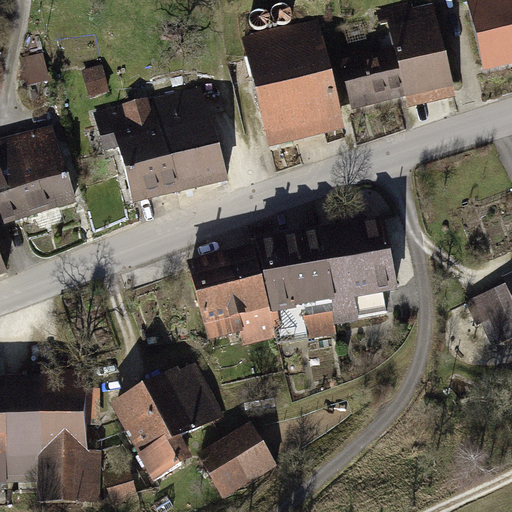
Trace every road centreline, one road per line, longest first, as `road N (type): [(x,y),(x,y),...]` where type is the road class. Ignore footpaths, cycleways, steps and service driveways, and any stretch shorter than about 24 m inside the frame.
road 1 (residential): [(392,155),(0,298)]
road 2 (residential): [(392,155),(424,345),(412,389),(291,511)]
road 3 (residential): [(511,114),(392,155)]
